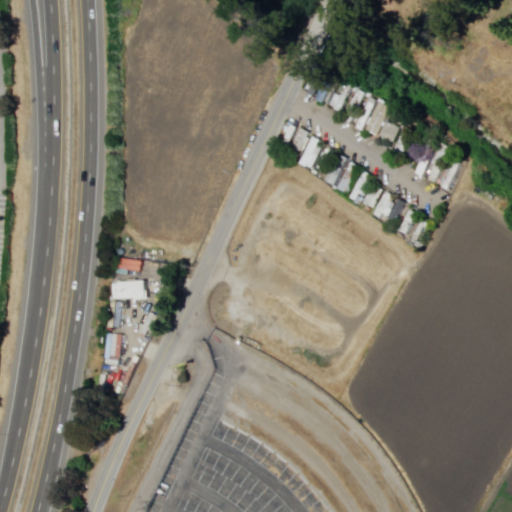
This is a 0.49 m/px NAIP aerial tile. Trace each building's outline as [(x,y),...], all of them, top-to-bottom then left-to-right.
[(324,69),(331,73),(318,99),(311,95),(324,69)] [(332,77),(340,81),(328,107),(320,103),(332,77)] [(333,108),(345,83),(357,88),(344,116),(338,113),(339,111),(333,108)] [(369,96),(355,127),(344,121),(354,100),(358,102),(362,93),(369,96)] [(381,104),(367,134),(356,129),(361,120),(365,122),(375,101),(381,104)] [(396,111),(382,139),(370,134),(384,106),(396,111)] [(406,131),(399,145),(384,138),(387,132),(391,124),(406,131)] [(300,131),(289,153),(283,150),(294,127),(300,131)] [(306,131),(317,137),(303,165),(291,159),(306,131)] [(317,140),(329,147),(315,173),(303,167),(317,140)] [(408,142),(413,145),(404,163),(395,159),(403,142),(407,144),(408,142)] [(436,143),(443,146),(427,180),(417,176),(423,164),(425,166),(436,143)] [(447,145),(458,150),(440,187),(430,182),(447,145)] [(329,149),(341,155),(329,180),(317,174),(329,149)] [(458,154),(469,159),(453,194),(447,191),(449,187),(446,185),(448,181),(445,180),(458,154)] [(352,162),(338,189),(330,184),(343,157),(352,162)] [(364,170),(356,185),(358,186),(353,197),(342,191),(355,166),(364,170)] [(368,174),(374,177),(371,184),(376,186),(368,202),(364,209),(359,206),(360,204),(354,201),(368,174)] [(377,186),(384,189),(383,191),(387,193),(378,212),(367,206),(377,186)] [(399,200),(396,206),(393,205),(385,221),(378,217),(389,195),(399,200)] [(390,226),(395,229),(404,212),(408,215),(410,211),(405,209),(407,206),(402,204),(390,226)] [(403,234),(414,213),(421,216),(411,238),(403,234)] [(432,222),(421,243),(428,247),(425,253),(418,249),(419,246),(414,244),(427,219),(432,222)] [(116,284),(149,282),(149,299),(117,300),(116,284)]
